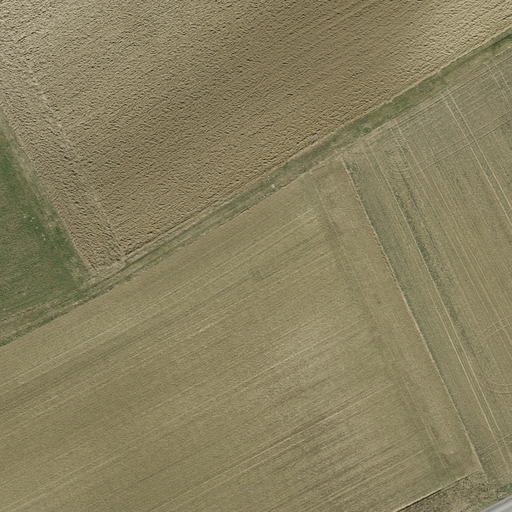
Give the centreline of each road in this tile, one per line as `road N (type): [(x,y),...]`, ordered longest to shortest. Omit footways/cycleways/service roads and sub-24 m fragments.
road 1 (track): [(511,39),(90,293),(0,324)]
road 2 (track): [(90,293),(0,119)]
